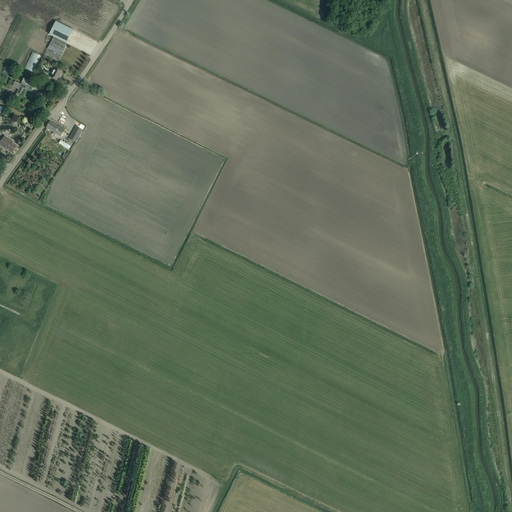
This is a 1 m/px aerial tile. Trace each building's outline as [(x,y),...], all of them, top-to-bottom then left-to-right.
[(49,35),(54,37),(45,55),(58,61),(67,44),(74,30),(56,22),(49,35)] [(24,68),(33,73),(41,57),(32,52),(24,68)] [(63,71),(58,69),(55,68),(50,77),(58,81),(63,71)] [(35,84),(24,78),(21,84),(15,81),(12,87),(19,89),(16,95),(19,96),(24,88),(31,91),(35,84)] [(6,96),(6,97),(3,96),(0,101),(8,105),(11,99),(6,96)] [(65,130),(64,129),(59,127),(50,122),(46,128),(61,137),(65,130)] [(77,126),(69,139),(76,142),(83,130),(77,126)] [(13,141),(9,139),(5,136),(0,143),(0,144),(3,147),(7,150),(7,149),(12,153),(17,146),(12,142),(13,141)]
